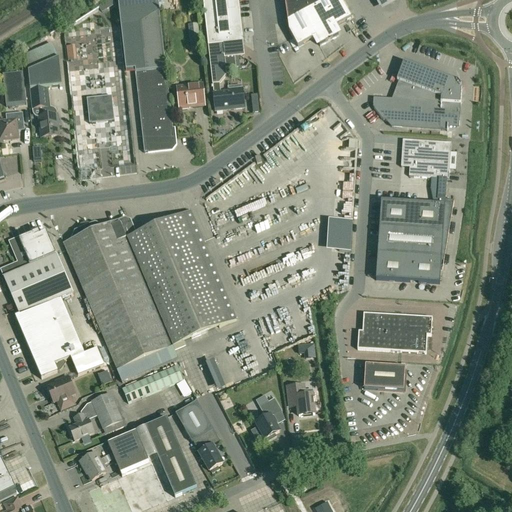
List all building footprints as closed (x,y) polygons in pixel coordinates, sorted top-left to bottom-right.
[(210,55),(210,56),(242,52),(241,42),(238,42),(238,40),(242,34),(238,0),(203,0),(208,37),(203,38),(205,56),(210,55)] [(290,0),(284,3),(287,23),(311,10),(328,0),(290,0)] [(320,25),(333,18),(338,27),(351,19),(340,0),(328,0),(311,10),(320,25)] [(377,0),(383,10),(400,0),(377,0)] [(334,29),(338,27),(333,18),(320,25),(311,10),(287,23),(289,32),(298,48),(315,39),(320,47),(338,37),(334,29)] [(174,146),(166,70),(159,13),(126,33),(129,55),(143,54),(145,73),(135,74),(144,154),(171,151),(174,146)] [(200,43),(198,25),(188,26),(190,44),(200,43)] [(210,56),(212,85),(213,85),(214,95),(213,95),(215,112),(244,109),(242,92),(220,95),(219,84),(226,75),(225,70),(240,69),(239,61),(241,61),(241,57),(244,56),(242,56),(242,52),(210,56)] [(60,59),(29,72),(31,100),(48,99),(47,89),(62,87),(60,59)] [(383,121),(456,126),(458,105),(460,105),(461,90),(456,82),(404,63),(397,81),(398,82),(392,100),(373,99),(373,108),(383,121)] [(4,78),(7,108),(27,106),(24,76),(4,78)] [(179,109),(204,106),(202,85),(188,87),(188,89),(177,90),(179,109)] [(48,99),(31,100),(33,112),(33,114),(36,117),(38,118),(39,118),(58,116),(57,112),(56,111),(54,109),(52,109),(50,108),(49,108),(48,99)] [(16,129),(24,128),(22,113),(5,115),(6,122),(0,122),(0,140),(18,139),(16,129)] [(58,116),(39,118),(42,139),(59,137),(58,116)] [(116,146),(113,121),(89,123),(92,149),(116,146)] [(411,142),(403,142),(403,150),(404,150),(403,168),(409,169),(409,178),(431,179),(430,188),(438,189),(437,200),(445,201),(446,180),(449,180),(449,171),(456,172),(457,154),(450,153),(451,144),(411,142)] [(434,205),(381,202),(376,281),(440,285),(441,270),(442,270),(454,202),(446,201),(437,200),(437,205),(434,205)] [(130,222),(125,220),(104,229),(95,224),(91,225),(86,223),(81,225),(79,231),(75,232),(72,240),(73,241),(63,245),(123,384),(178,360),(175,353),(186,349),(184,343),(237,320),(191,212),(135,236),(130,222)] [(32,236),(44,262),(31,267),(13,275),(3,279),(19,317),(15,319),(41,380),(58,373),(55,366),(59,364),(63,362),(71,359),(49,305),(73,295),(46,233),(40,236),(38,232),(32,235),(32,236)] [(44,262),(32,236),(19,241),(31,267),(44,262)] [(17,266),(11,269),(13,275),(20,272),(31,267),(25,253),(15,257),(19,266),(17,266)] [(431,337),(432,319),(363,315),(362,333),(358,333),(357,351),(426,355),(427,337),(431,337)] [(315,347),(299,349),(300,356),(316,354),(315,347)] [(97,349),(70,360),(78,378),(104,366),(97,349)] [(59,364),(55,366),(58,373),(61,371),(65,366),(63,362),(59,364)] [(404,393),(405,369),(365,366),(364,390),(404,393)] [(128,404),(183,382),(177,368),(123,391),(128,404)] [(61,413),(76,407),(71,397),(75,395),(67,378),(56,383),(57,386),(48,389),(54,404),(56,403),(61,413)] [(299,418),(315,416),(312,395),(305,396),(304,386),(287,388),(290,405),(297,404),(299,418)] [(106,436),(125,428),(111,395),(92,403),(106,436)] [(266,420),(257,425),(266,441),(279,433),(270,418),(269,416),(275,413),(276,415),(281,412),(274,400),(259,409),(266,420)] [(197,403),(176,416),(192,444),(206,436),(214,431),(197,403)] [(75,442),(94,434),(89,422),(86,423),(83,416),(74,420),(77,427),(70,430),(75,442)] [(167,502),(175,499),(197,489),(167,419),(145,429),(138,432),(150,462),(167,502)] [(138,432),(108,445),(121,475),(150,462),(138,432)] [(206,436),(193,443),(209,473),(210,472),(212,475),(219,471),(217,468),(223,465),(206,436)] [(92,482),(106,474),(102,467),(103,467),(96,454),(80,463),(85,472),(86,471),(92,482)] [(150,462),(121,475),(122,478),(89,492),(97,511),(143,511),(167,502),(150,462)] [(30,511),(27,509),(23,511),(17,499),(3,505),(6,511),(30,511)]
